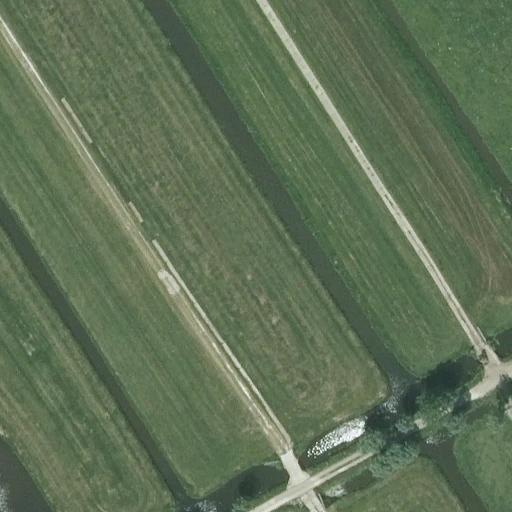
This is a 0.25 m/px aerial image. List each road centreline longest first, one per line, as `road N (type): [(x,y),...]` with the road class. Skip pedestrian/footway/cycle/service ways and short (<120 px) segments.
road 1 (track): [(319,511),(0,14)]
road 2 (track): [(262,511),(511,375)]
